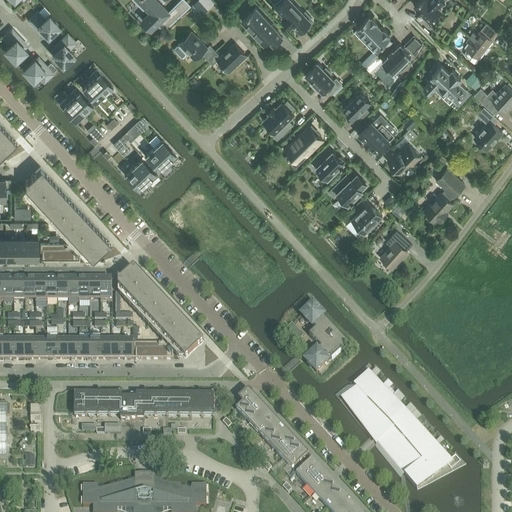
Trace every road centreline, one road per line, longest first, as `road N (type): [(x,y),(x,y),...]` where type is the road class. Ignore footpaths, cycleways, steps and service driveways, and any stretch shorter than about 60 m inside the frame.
road 1 (residential): [(266,377),(243,385),(48,384)]
road 2 (residential): [(0,373),(215,373)]
road 3 (residential): [(253,485),(162,453),(116,453),(50,469)]
road 4 (residential): [(272,383),(390,510)]
road 5 (residential): [(284,74),(391,186)]
road 6 (residential): [(75,170),(174,277)]
road 7 (residential): [(428,277),(511,172)]
road 8 (residential): [(174,277),(263,373)]
